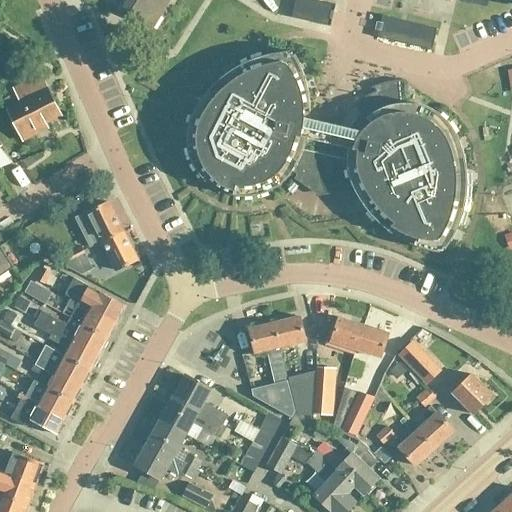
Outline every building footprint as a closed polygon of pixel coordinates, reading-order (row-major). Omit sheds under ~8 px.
[(119,0),(123,0),(127,2),(122,12),(132,18),(153,31),(171,0),(119,0)] [(334,5),(310,0),(294,0),(294,3),(291,14),(290,19),(329,28),(335,6),(334,5)] [(382,17),(381,17),(376,39),(431,52),(433,44),(435,36),(436,29),(382,17)] [(187,136),(187,142),(187,148),(188,152),(190,157),(192,162),(196,171),(198,175),(202,179),(203,180),(209,176),(213,180),(219,185),(227,189),(234,192),(233,198),(241,198),(248,198),(255,197),(260,196),(265,194),(272,191),(276,188),(280,185),(286,180),(291,173),(296,176),(294,181),(318,197),(346,193),(347,188),(352,187),(355,194),(359,200),(366,210),(371,216),(376,222),(387,232),(388,233),(392,229),(396,231),(403,235),(410,237),(416,239),(414,247),(431,253),(437,254),(437,252),(441,253),(444,250),(445,251),(450,244),(455,234),(459,225),(462,216),(464,204),(465,195),(466,187),(466,178),(465,168),(463,159),(461,147),(458,139),(454,132),(448,125),(444,120),(441,118),(434,113),(425,109),(419,107),(413,106),(408,105),(399,106),(398,83),(386,85),(374,89),(376,94),(370,97),(364,100),(356,106),(362,114),(354,123),(349,130),(303,119),(303,111),(309,111),(308,98),(307,90),(305,82),(301,72),(298,65),(294,59),(292,60),(290,56),(287,56),(287,53),(278,54),(268,56),(260,59),(251,63),(244,66),(236,70),(230,74),(221,80),(215,86),(210,91),(206,95),(201,102),(195,111),(192,116),(190,121),(188,128),(187,136)] [(60,118),(46,90),(41,92),(35,79),(13,89),(20,103),(6,109),(22,142),(36,135),(36,136),(48,130),(46,125),(60,118)] [(100,244),(121,234),(106,204),(74,219),(89,250),(95,247),(100,244)] [(121,234),(100,244),(114,273),(135,263),(121,234)] [(0,277),(13,269),(0,248),(0,277)] [(82,250),(71,255),(74,261),(85,255),(83,252),(82,250)] [(263,251),(250,256),(256,271),(269,266),(263,251)] [(71,255),(60,260),(63,266),(74,261),(71,255)] [(74,261),(63,266),(81,276),(92,270),(87,260),(86,258),(85,255),(74,261)] [(42,270),(34,280),(44,286),(51,275),(51,274),(42,270)] [(85,308),(117,325),(120,320),(119,319),(124,307),(74,280),(64,297),(70,300),(72,296),(80,300),(76,308),(83,312),(85,308)] [(25,293),(16,309),(28,316),(37,299),(25,293)] [(69,319),(72,320),(72,321),(107,340),(113,328),(115,329),(117,325),(85,308),(83,312),(76,308),(75,308),(69,319)] [(107,340),(72,321),(69,327),(41,312),(36,322),(52,332),(55,328),(62,332),(58,339),(66,343),(67,340),(100,357),(102,352),(101,352),(107,340)] [(274,325),(279,349),(304,344),(298,319),(274,325)] [(354,350),(362,327),(338,319),(330,343),(354,350)] [(0,333),(14,341),(18,333),(0,322),(0,331),(1,332),(0,333)] [(67,350),(63,357),(50,349),(50,350),(44,347),(89,372),(95,361),(97,362),(100,357),(67,340),(66,343),(58,339),(62,332),(55,328),(52,332),(36,322),(33,328),(50,337),(48,340),(67,350)] [(279,349),(274,325),(248,331),(254,355),(279,349)] [(365,389),(376,393),(377,393),(381,384),(382,385),(385,373),(376,370),(379,359),(380,359),(388,336),(362,327),(354,350),(369,355),(365,368),(370,370),(367,380),(368,380),(365,389)] [(439,372),(420,353),(412,344),(399,356),(427,384),(436,376),(439,372)] [(89,372),(44,347),(36,362),(83,388),(86,383),(83,382),(89,372)] [(0,364),(4,367),(10,356),(0,350),(0,364)] [(46,389),(72,403),(78,392),(80,393),(83,388),(36,362),(30,372),(49,382),(46,389)] [(325,370),(316,368),(315,378),(313,414),(332,415),(335,371),(325,370)] [(172,400),(197,414),(207,419),(221,427),(226,418),(215,411),(202,404),(209,391),(185,377),(172,400)] [(452,378),(445,386),(443,387),(450,394),(473,416),(490,398),(470,377),(461,387),(452,378)] [(315,378),(289,384),(296,413),(312,419),(315,378)] [(254,400),(291,420),(294,414),(286,383),(250,392),(252,398),(254,400)] [(33,403),(66,419),(68,415),(66,414),(72,403),(46,389),(39,401),(27,394),(22,403),(31,407),(33,403)] [(330,427),(354,437),(373,399),(342,389),(330,427)] [(66,419),(33,403),(31,407),(22,403),(27,394),(20,391),(19,394),(12,390),(9,396),(19,401),(9,420),(25,429),(29,422),(54,435),(61,423),(63,424),(66,419)] [(435,399),(432,396),(427,390),(416,400),(424,409),(435,399)] [(160,423),(185,436),(197,414),(172,400),(160,423)] [(415,432),(433,451),(452,434),(429,409),(420,417),(426,422),(415,432)] [(237,471),(251,478),(278,427),(264,419),(237,471)] [(185,436),(160,423),(147,445),(195,471),(201,461),(178,448),(185,436)] [(395,436),(386,427),(375,437),(383,447),(395,436)] [(433,451),(415,432),(398,449),(416,468),(433,451)] [(364,470),(375,458),(354,438),(341,433),(334,441),(349,456),(342,464),(327,451),(321,457),(353,486),(353,487),(362,496),(364,493),(367,496),(373,488),(371,486),(376,480),(364,470)] [(265,467),(281,476),(297,447),(297,446),(281,438),(265,467)] [(195,471),(147,445),(135,468),(159,481),(165,471),(176,477),(178,474),(190,481),(195,471)] [(353,486),(321,457),(316,452),(313,456),(297,447),(291,459),(304,466),(305,465),(325,484),(313,498),(315,500),(313,503),(321,510),(323,507),(328,511),(349,511),(348,511),(353,505),(343,497),(353,486)] [(0,471),(34,485),(42,465),(4,450),(1,459),(0,458),(0,471)] [(0,494),(26,505),(34,485),(0,471),(0,494)] [(231,482),(227,489),(240,497),(244,489),(231,482)] [(188,484),(182,495),(181,497),(206,510),(213,496),(188,484)] [(23,511),(26,505),(0,494),(0,511),(23,511)] [(511,511),(511,494),(497,508),(501,511),(511,511)] [(258,511),(260,509),(248,502),(242,511),(258,511)]
